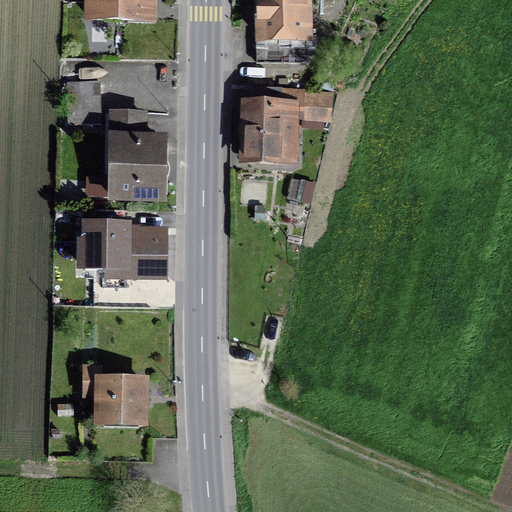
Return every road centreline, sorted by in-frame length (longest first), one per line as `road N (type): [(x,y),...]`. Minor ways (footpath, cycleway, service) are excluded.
road 1 (secondary): [(206,0),(202,394),(209,511)]
road 2 (track): [(202,394),(256,403),(509,511)]
